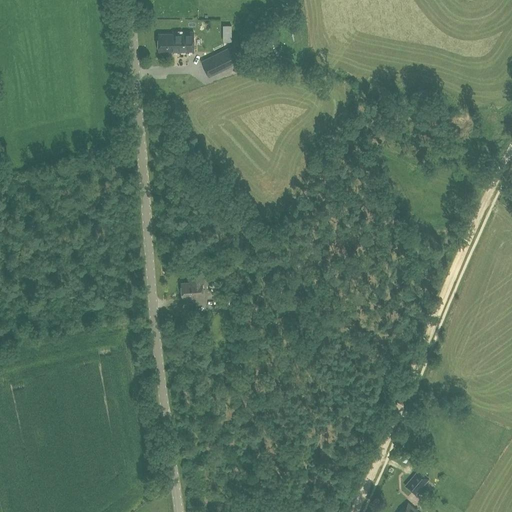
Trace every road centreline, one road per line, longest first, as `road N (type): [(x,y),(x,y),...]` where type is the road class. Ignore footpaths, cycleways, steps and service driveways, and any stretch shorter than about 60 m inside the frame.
road 1 (unclassified): [(180,511),(154,321),(130,0)]
road 2 (track): [(354,511),(511,152)]
